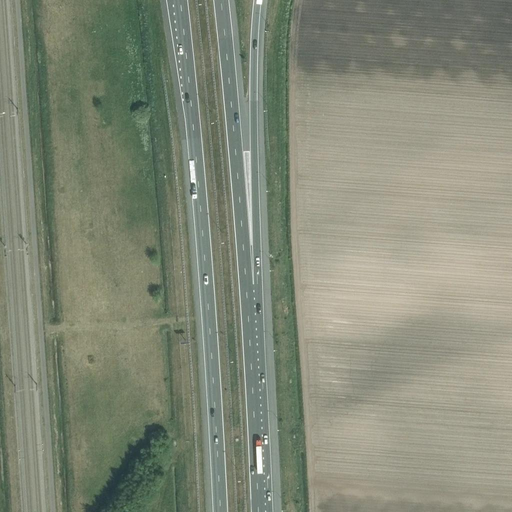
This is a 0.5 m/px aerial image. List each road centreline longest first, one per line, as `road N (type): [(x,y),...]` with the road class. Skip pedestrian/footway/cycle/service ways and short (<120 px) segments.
road 1 (motorway): [(180,0),(201,196),(219,511)]
road 2 (motorway): [(247,293),(221,0)]
road 3 (motorway): [(247,293),(256,231),(259,0)]
road 4 (motorway): [(258,511),(247,293)]
